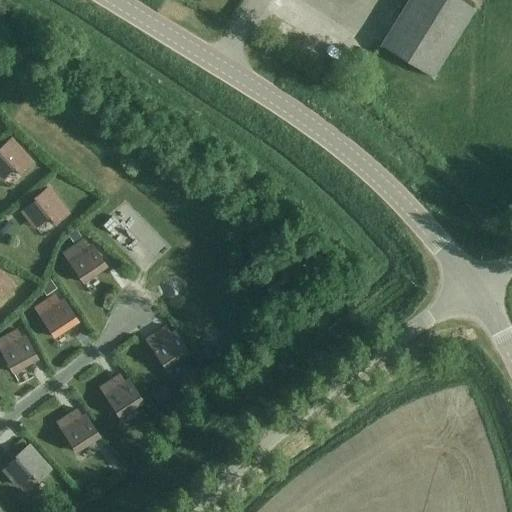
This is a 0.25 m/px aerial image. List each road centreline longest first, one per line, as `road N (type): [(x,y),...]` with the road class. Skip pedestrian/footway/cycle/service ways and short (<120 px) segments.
road 1 (unclassified): [(471,286),(408,210),(341,148),(113,0)]
road 2 (unclassified): [(187,511),(318,397),(471,286)]
